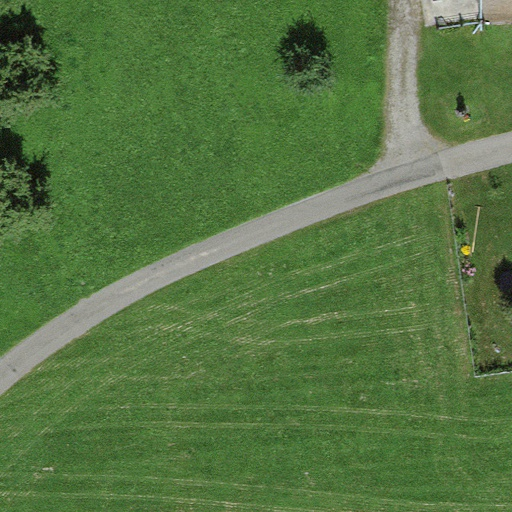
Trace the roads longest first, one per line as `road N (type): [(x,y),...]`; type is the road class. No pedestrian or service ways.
road 1 (track): [(0,383),(180,276),(340,208),(511,159)]
road 2 (track): [(415,0),(407,189)]
